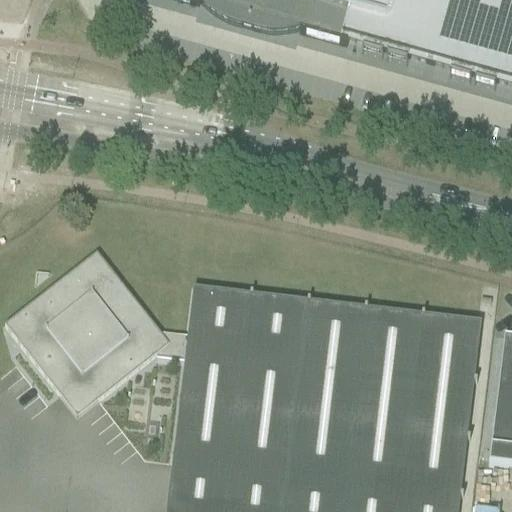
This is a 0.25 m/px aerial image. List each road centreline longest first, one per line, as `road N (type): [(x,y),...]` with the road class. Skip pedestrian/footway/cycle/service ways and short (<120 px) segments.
road 1 (tertiary): [(511,208),(265,145),(0,95)]
road 2 (tertiary): [(0,130),(257,176),(511,237)]
